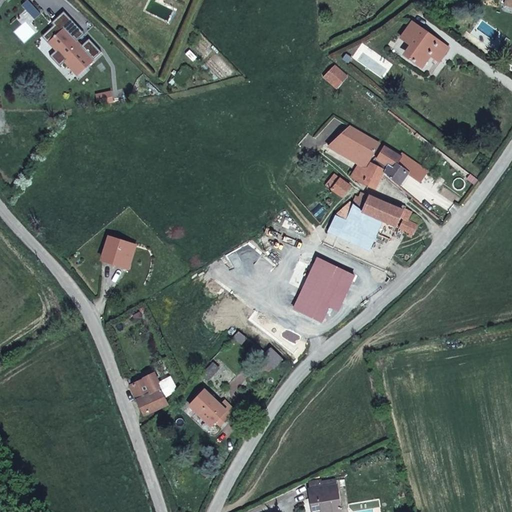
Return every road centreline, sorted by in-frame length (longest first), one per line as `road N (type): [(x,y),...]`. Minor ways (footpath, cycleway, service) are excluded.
road 1 (unclassified): [(220,511),(275,411),(324,353),(407,282),(511,158)]
road 2 (unclassified): [(0,208),(88,307),(160,511)]
